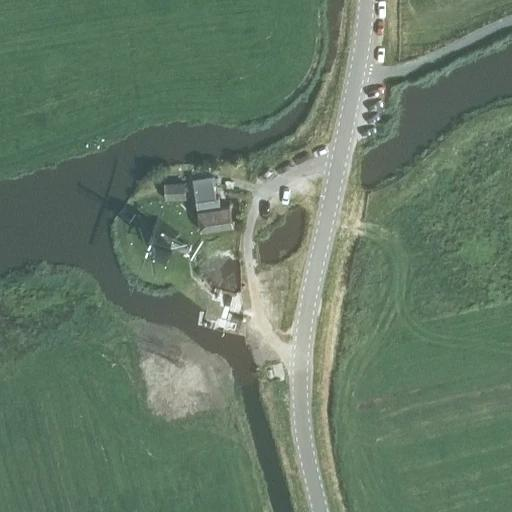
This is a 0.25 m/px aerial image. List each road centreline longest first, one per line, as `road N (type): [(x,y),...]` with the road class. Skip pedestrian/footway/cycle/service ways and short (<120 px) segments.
road 1 (tertiary): [(366,0),(361,75),(299,362),(302,427),(322,511)]
road 2 (track): [(299,362),(259,307),(248,256),(251,211),(270,181),(341,151)]
